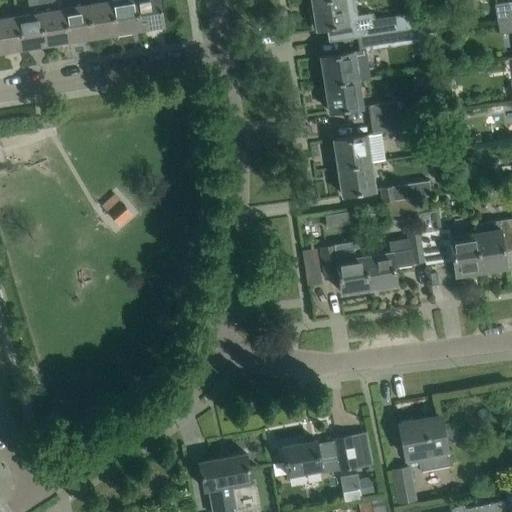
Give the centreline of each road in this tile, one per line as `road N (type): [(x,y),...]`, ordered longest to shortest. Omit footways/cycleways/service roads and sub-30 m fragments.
road 1 (residential): [(219,346),(333,367),(511,343)]
road 2 (residential): [(219,346),(236,199),(222,56)]
road 3 (residential): [(37,494),(198,386),(219,346)]
road 4 (residential): [(0,93),(222,56)]
